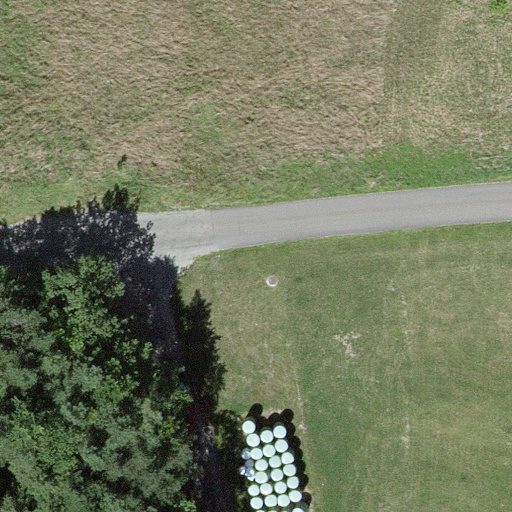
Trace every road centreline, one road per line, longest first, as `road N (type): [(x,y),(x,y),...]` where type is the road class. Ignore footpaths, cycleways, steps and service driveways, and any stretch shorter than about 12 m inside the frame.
road 1 (unclassified): [(0,249),(511,200)]
road 2 (track): [(131,238),(165,395),(204,511)]
